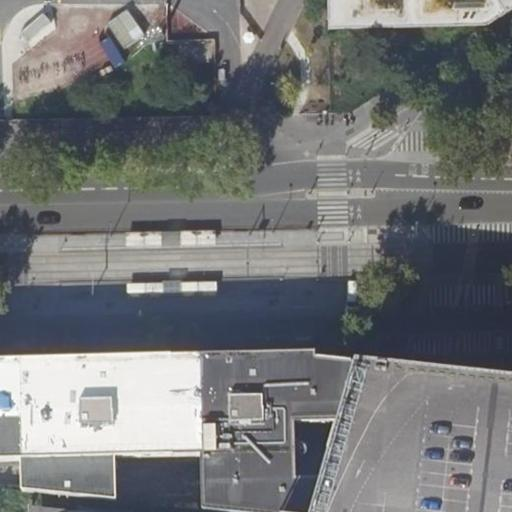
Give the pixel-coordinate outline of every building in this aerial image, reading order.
[(511,0),(328,0),(327,26),(487,23),(511,6),(511,0)] [(215,233),(179,234),(179,248),(216,247),(215,233)] [(125,249),(161,248),(160,234),(124,235),(125,249)] [(217,297),(216,285),(180,285),(180,298),(217,297)] [(162,286),(126,286),(126,299),(162,299),(162,286)] [(0,461),(24,461),(25,493),(120,502),(118,458),(205,459),(206,511),(208,511),(309,511),(318,482),(288,482),(285,426),(335,425),(353,364),(314,361),(243,362),(126,365),(2,368),(0,367),(0,461)] [(511,511),(511,381),(507,381),(478,378),(426,372),(390,368),(353,364),(335,425),(318,482),(309,511),(511,511)]
